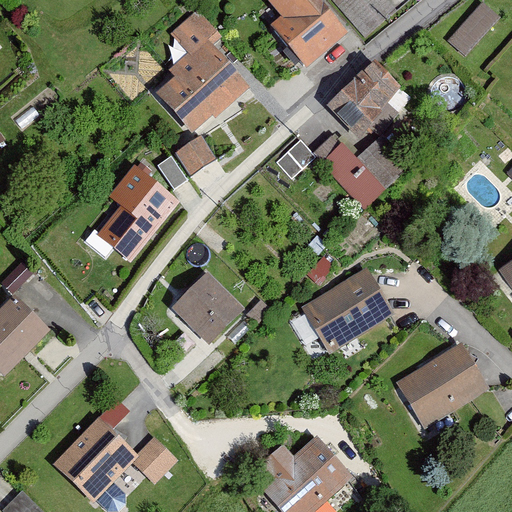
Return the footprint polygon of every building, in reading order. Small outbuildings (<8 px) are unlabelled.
[(268,0),(282,17),(274,24),(307,64),(348,30),(323,0),(268,0)] [(385,0),(333,0),(364,36),(395,10),(385,0)] [(483,3),(447,41),(464,56),(500,18),(483,3)] [(154,81),(194,132),(249,89),(211,40),(220,33),(200,9),(173,30),(190,53),(154,81)] [(374,62),(330,104),(356,132),(401,90),(374,62)] [(201,136),(176,152),(190,173),(215,157),(201,136)] [(347,142),(322,166),(365,211),(414,165),(386,136),(362,158),(347,142)] [(300,140),(277,163),(293,179),(316,157),(300,140)] [(172,156),(158,165),(174,191),(188,182),(172,156)] [(180,203),(135,166),(111,196),(122,205),(99,234),(133,261),(180,203)] [(511,260),(502,269),(511,282),(511,260)] [(21,264),(2,283),(12,293),(32,274),(21,264)] [(369,268),(300,307),(326,353),(395,314),(369,268)] [(212,274),(177,309),(213,344),(248,309),(212,274)] [(14,295),(0,308),(0,370),(4,375),(49,330),(14,295)] [(463,345),(400,383),(427,428),(490,390),(463,345)] [(116,399),(100,417),(113,429),(130,411),(116,399)] [(100,417),(58,461),(99,500),(135,462),(141,455),(113,429),(100,417)] [(272,480),(262,490),(281,511),(312,511),(353,476),(317,435),(291,457),(282,447),(260,466),(262,469),(272,480)] [(157,438),(141,455),(135,462),(157,482),(179,458),(157,438)] [(41,511),(21,492),(3,511),(41,511)]
